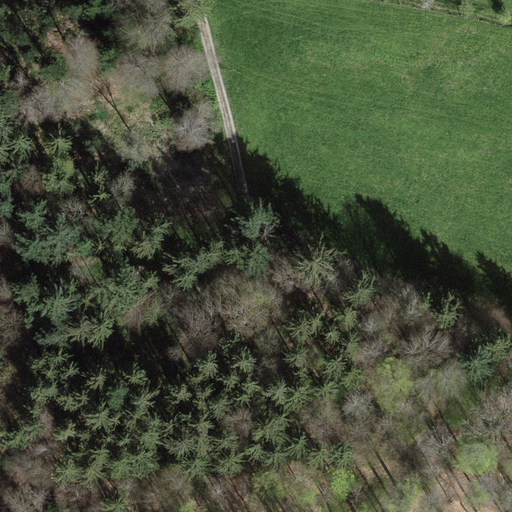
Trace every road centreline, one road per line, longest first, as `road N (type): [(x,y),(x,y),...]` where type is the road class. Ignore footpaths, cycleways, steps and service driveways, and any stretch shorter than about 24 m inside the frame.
road 1 (track): [(189,0),(223,161),(247,195),(482,308),(511,334)]
road 2 (track): [(511,388),(420,464),(386,511)]
